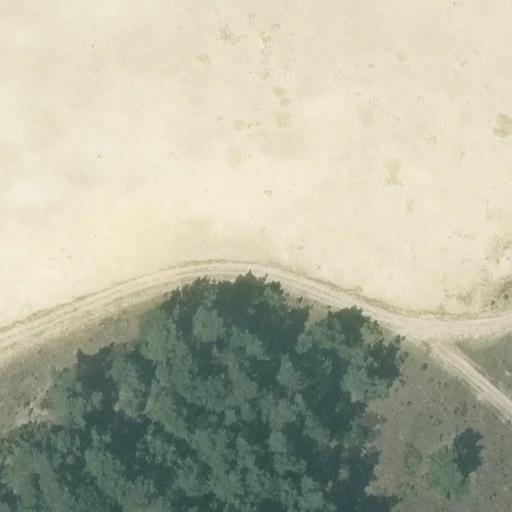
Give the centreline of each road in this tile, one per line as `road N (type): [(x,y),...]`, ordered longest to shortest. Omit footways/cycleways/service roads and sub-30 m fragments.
road 1 (track): [(511,321),(406,325),(304,283),(204,270),(139,282),(0,339)]
road 2 (track): [(406,325),(511,411)]
